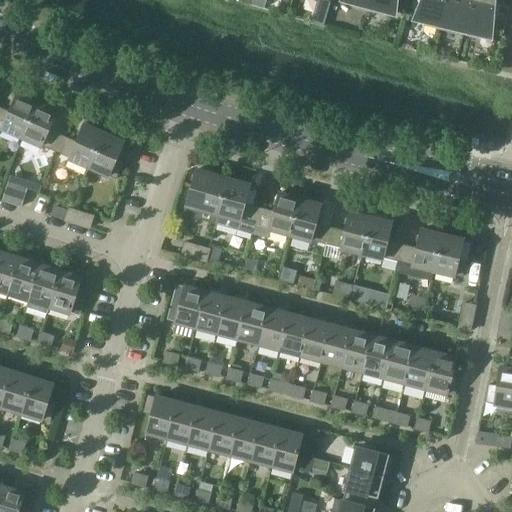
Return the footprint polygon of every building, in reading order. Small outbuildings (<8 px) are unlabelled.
[(350,0),(354,1),(352,6),(368,10),(370,0),(350,0)] [(370,0),(368,10),(383,15),(385,9),(395,12),(396,0),(370,0)] [(425,25),(440,29),(447,0),(418,0),(418,1),(422,2),(415,17),(426,20),(425,25)] [(447,0),(440,29),(456,33),(457,27),(464,29),(465,29),(471,0),(447,0)] [(471,0),(465,29),(464,29),(463,34),(479,38),(481,33),(491,36),(493,19),(496,20),(500,5),(494,4),(494,0),(471,0)] [(22,137),(36,104),(16,95),(9,111),(8,111),(0,107),(0,130),(1,128),(22,137)] [(57,113),(36,104),(22,137),(55,152),(63,135),(50,130),(50,129),(57,113)] [(63,135),(55,152),(89,167),(104,134),(83,125),(76,141),(75,141),(63,135)] [(117,179),(124,163),(117,160),(117,159),(124,143),(104,134),(89,167),(109,176),(117,179)] [(183,215),(216,225),(221,209),(229,180),(195,170),(183,215)] [(10,176),(6,187),(26,193),(27,189),(29,182),(10,176)] [(221,209),(216,225),(252,235),(255,224),(259,209),(260,207),(252,205),(256,192),(249,191),(251,186),(229,180),(221,209)] [(22,207),(26,193),(6,187),(2,201),(22,207)] [(270,229),(290,234),(297,209),(300,200),(278,194),(274,211),(273,210),(273,211),(260,207),(259,209),(255,224),(252,235),(267,240),(270,229)] [(321,206),(300,200),(297,209),(290,234),(326,244),(330,227),(317,223),(321,206)] [(52,215),(65,220),(68,211),(55,207),(52,215)] [(326,244),(362,253),(372,212),(356,208),(355,214),(349,213),(345,230),(344,230),(330,227),(326,244)] [(68,211),(65,220),(65,221),(90,228),(93,216),(69,209),(68,211)] [(362,253),(398,261),(402,244),(388,241),(388,240),(392,223),(386,222),(388,216),(372,212),(362,253)] [(434,270),(442,235),(420,230),(416,247),(402,244),(398,261),(395,272),(431,281),(434,270)] [(464,240),(442,235),(434,270),(463,277),(471,242),(464,240)] [(207,260),(210,249),(185,243),(182,255),(206,261),(207,260)] [(210,249),(207,260),(218,263),(222,249),(211,246),(210,249)] [(0,290),(9,293),(19,259),(0,252),(0,290)] [(9,293),(29,300),(40,265),(42,260),(21,253),(19,259),(9,293)] [(257,261),(245,258),(242,271),(253,274),(257,261)] [(61,272),(40,265),(29,300),(27,307),(47,314),(50,306),(61,272)] [(62,266),(61,272),(50,306),(78,315),(84,298),(90,279),(85,277),(86,274),(62,266)] [(316,280),(300,276),(297,285),(304,287),(309,289),(313,290),(316,280)] [(317,278),(314,290),(320,291),(323,280),(317,278)] [(336,282),(332,295),(350,299),(354,286),(336,282)] [(175,321),(196,327),(206,292),(177,285),(167,319),(175,321)] [(354,286),(350,299),(365,303),(369,290),(354,286)] [(196,327),(217,333),(227,298),(206,292),(196,327)] [(227,298),(217,333),(238,338),(247,303),(227,298)] [(238,338),(259,344),(268,309),(247,303),(238,338)] [(409,305),(406,314),(421,317),(423,308),(409,305)] [(289,314),(268,309),(259,344),(280,349),(289,314)] [(510,339),(511,329),(511,313),(503,311),(498,336),(510,339)] [(280,349),(301,355),(310,320),(289,314),(280,349)] [(461,316),(458,328),(470,331),(473,318),(461,316)] [(0,330),(9,333),(12,324),(0,320),(0,330)] [(331,325),(310,320),(301,355),(322,360),(331,325)] [(322,360),(343,366),(352,331),(331,325),(322,360)] [(30,340),(33,330),(21,326),(18,336),(30,340)] [(363,371),(373,337),(352,331),(343,366),(363,371)] [(50,346),(53,337),(41,333),(38,343),(50,346)] [(363,371),(384,377),(394,342),(373,337),(363,371)] [(64,338),(61,349),(73,353),(76,342),(64,338)] [(414,348),(394,342),(384,377),(405,382),(414,348)] [(405,382),(426,388),(435,353),(414,348),(405,382)] [(176,365),(179,356),(167,352),(164,362),(176,365)] [(457,359),(435,353),(426,388),(455,395),(460,379),(452,377),(457,359)] [(198,371),(201,361),(188,358),(186,368),(198,371)] [(219,376),(221,367),(209,363),(206,373),(219,376)] [(12,372),(0,368),(0,405),(1,406),(12,372)] [(486,402),(511,405),(511,369),(499,368),(496,386),(489,385),(486,402)] [(240,382),(242,372),(230,369),(227,379),(240,382)] [(1,406),(22,413),(32,378),(12,372),(1,406)] [(261,388),(263,378),(251,375),(248,384),(261,388)] [(54,385),(32,378),(22,413),(43,419),(50,422),(56,405),(48,403),(54,385)] [(281,393),(284,383),(272,380),(269,390),(281,393)] [(302,399),(305,389),(293,386),(290,395),(302,399)] [(323,404),(326,394),(314,391),(311,401),(323,404)] [(146,432),(168,437),(177,403),(155,397),(148,395),(143,412),(151,414),(146,432)] [(344,410),(347,400),(334,397),(332,406),(344,410)] [(365,415),(368,405),(355,402),(353,412),(365,415)] [(198,408),(177,403),(168,437),(189,443),(198,408)] [(189,443),(209,448),(219,414),(198,408),(189,443)] [(386,421),(389,411),(376,408),(374,417),(386,421)] [(407,426),(409,417),(397,413),(394,423),(407,426)] [(240,419),(219,414),(209,448),(230,454),(240,419)] [(260,425),(240,419),(230,454),(251,460),(260,425)] [(428,432),(430,422),(418,419),(415,428),(428,432)] [(281,430),(260,425),(251,460),(272,465),(281,430)] [(303,436),(281,430),(272,465),(294,471),(303,436)] [(511,436),(477,432),(475,444),(511,449),(511,438),(511,436)] [(22,453),(25,444),(13,440),(10,449),(22,453)] [(307,441),(303,455),(313,458),(317,444),(307,441)] [(357,446),(351,468),(384,476),(390,455),(375,451),(376,445),(362,441),(361,447),(357,446)] [(313,458),(303,455),(299,469),(310,472),(313,458)] [(378,497),(384,476),(351,468),(343,500),(359,504),(362,493),(378,497)] [(145,487),(147,477),(135,474),(132,483),(145,487)] [(166,492),(169,483),(157,479),(154,489),(166,492)] [(30,493),(4,485),(0,497),(0,511),(19,511),(20,509),(24,511),(30,493)] [(187,498),(190,488),(177,485),(175,495),(187,498)] [(208,503),(211,494),(198,490),(196,500),(208,503)] [(335,498),(331,511),(374,511),(376,508),(375,508),(378,497),(362,493),(359,504),(343,500),(335,498)] [(293,494),(289,508),(299,511),(303,497),(293,494)] [(229,509),(232,499),(219,496),(217,506),(229,509)] [(240,511),(250,511),(252,505),(240,502),(237,511),(240,511)]
